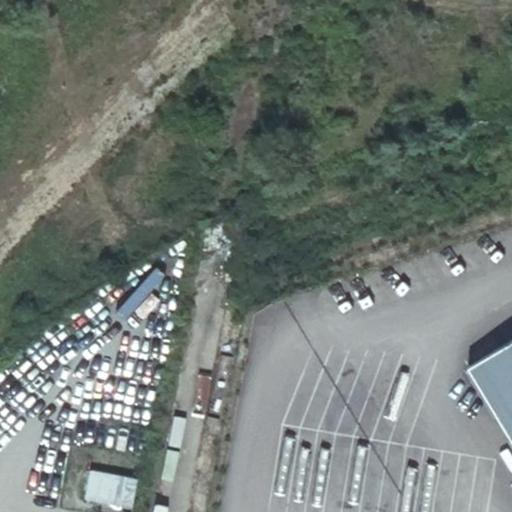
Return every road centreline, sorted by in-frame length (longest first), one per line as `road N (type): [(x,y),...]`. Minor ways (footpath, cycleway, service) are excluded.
road 1 (unknown): [(478,511),(434,438),(422,397),(441,325),(511,283)]
road 2 (unknown): [(3,511),(70,425),(158,285)]
